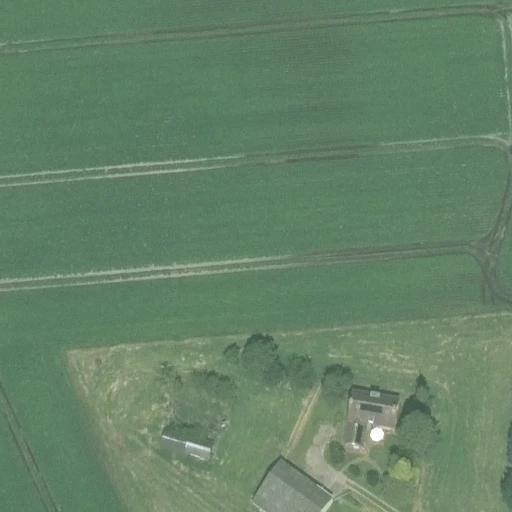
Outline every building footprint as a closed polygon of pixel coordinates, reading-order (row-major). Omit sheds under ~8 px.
[(393,433),(398,405),(353,397),(348,424),(349,424),(344,447),(361,450),(365,427),(393,433)] [(243,411),(272,424),(277,414),(248,401),(243,411)] [(240,417),(237,428),(258,433),(256,440),(295,449),(300,429),(240,417)] [(208,465),(213,444),(167,430),(159,451),(184,459),(185,457),(208,465)] [(260,511),(326,511),(332,504),(280,467),(252,506),(260,511)]
